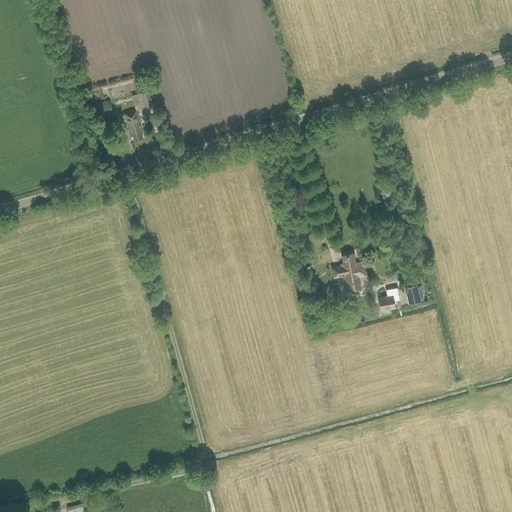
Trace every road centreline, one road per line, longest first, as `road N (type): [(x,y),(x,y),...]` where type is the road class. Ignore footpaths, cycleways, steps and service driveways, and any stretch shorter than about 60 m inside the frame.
road 1 (tertiary): [(511,56),(0,210)]
road 2 (track): [(124,172),(203,457),(184,471),(24,509)]
